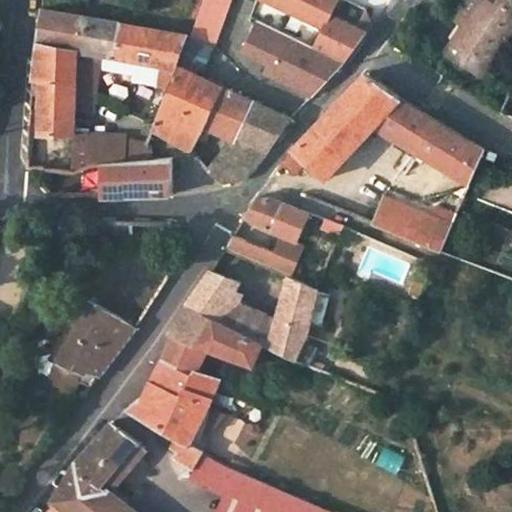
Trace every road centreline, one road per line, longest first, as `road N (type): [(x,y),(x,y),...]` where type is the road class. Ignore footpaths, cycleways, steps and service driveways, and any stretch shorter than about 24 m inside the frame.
road 1 (unclassified): [(17,511),(157,323),(220,201)]
road 2 (unclassified): [(1,187),(66,206),(220,201)]
road 3 (unclassified): [(220,201),(247,188),(364,48)]
road 4 (residential): [(25,0),(1,187)]
road 5 (residential): [(364,48),(511,137)]
